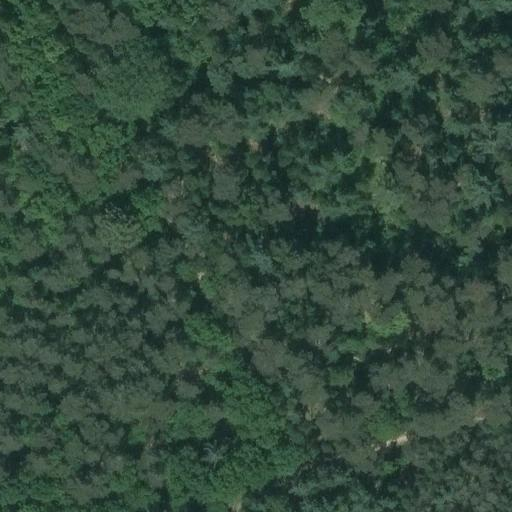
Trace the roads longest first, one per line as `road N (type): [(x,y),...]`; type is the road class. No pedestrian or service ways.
road 1 (track): [(104,83),(291,478),(511,411)]
road 2 (track): [(104,83),(0,251)]
road 3 (track): [(170,511),(291,478)]
